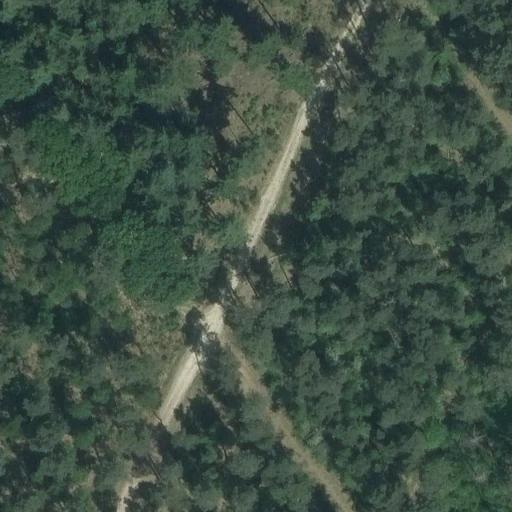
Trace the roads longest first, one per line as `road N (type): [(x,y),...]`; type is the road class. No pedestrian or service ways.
road 1 (track): [(365,0),(122,511)]
road 2 (track): [(327,511),(0,95)]
road 3 (track): [(402,0),(511,139)]
